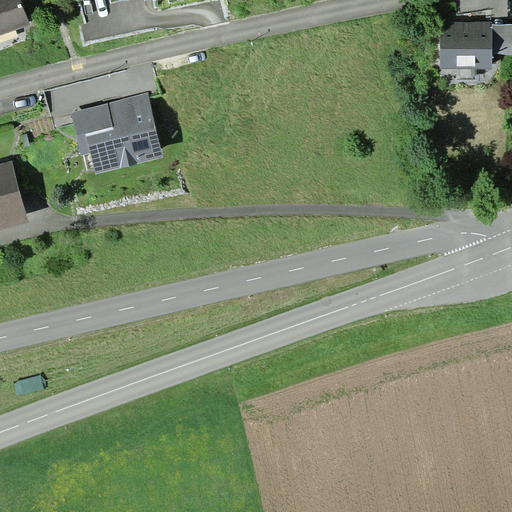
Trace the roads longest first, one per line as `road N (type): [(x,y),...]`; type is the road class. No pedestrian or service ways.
road 1 (tertiary): [(0,432),(500,249)]
road 2 (tertiary): [(0,336),(470,227),(500,249)]
road 3 (residential): [(0,87),(381,0)]
